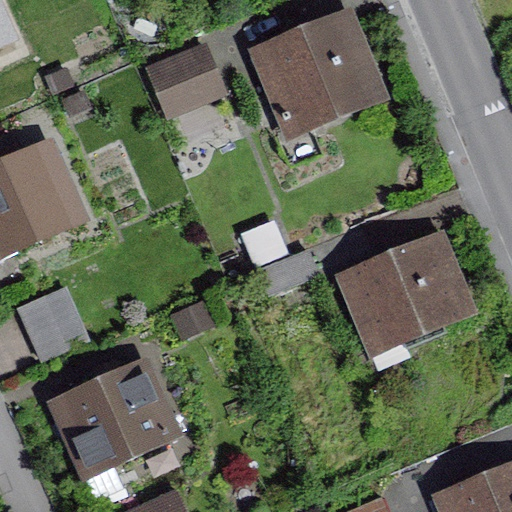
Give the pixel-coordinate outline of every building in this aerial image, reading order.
[(348,18),(259,55),(284,114),(280,116),(288,134),(380,96),(348,18)] [(207,57),(152,79),(171,127),(226,105),(207,57)] [(56,146),(0,168),(0,273),(92,235),(56,146)] [(443,237),(333,284),(371,372),(481,325),(443,237)] [(73,287),(24,302),(42,357),(91,341),(73,287)] [(150,359),(48,403),(81,479),(183,435),(150,359)] [(511,511),(511,470),(434,503),(437,511),(511,511)] [(191,511),(182,489),(127,511),(191,511)]
